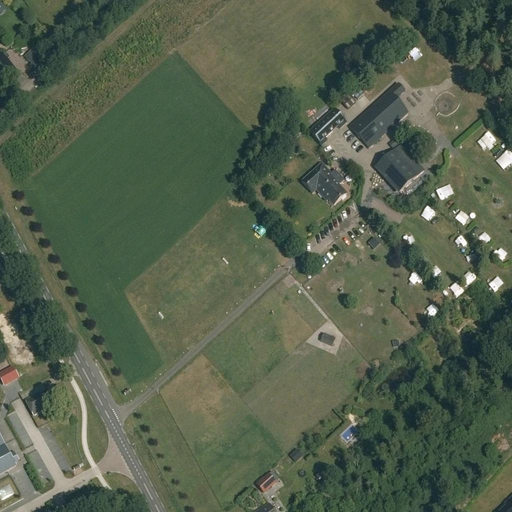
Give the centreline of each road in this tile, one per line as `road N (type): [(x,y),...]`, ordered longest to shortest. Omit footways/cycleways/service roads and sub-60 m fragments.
road 1 (primary): [(159,511),(0,214)]
road 2 (track): [(153,0),(0,138)]
road 3 (track): [(387,0),(496,114)]
